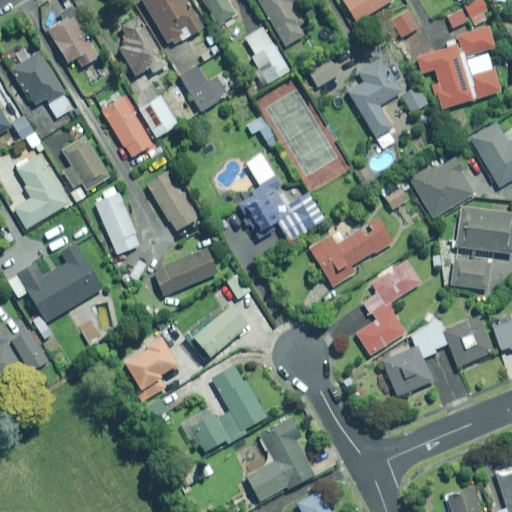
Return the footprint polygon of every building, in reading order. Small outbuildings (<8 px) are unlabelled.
[(202,29),(184,0),(139,0),(169,49),(202,29)] [(192,0),(197,8),(204,4),(216,27),(235,16),(225,0),(192,0)] [(302,24),(287,0),(255,0),(284,48),(303,37),(297,26),(302,24)] [(393,0),(341,0),(355,23),(393,0)] [(492,18),(482,0),(476,0),(465,6),(475,26),(492,18)] [(468,19),(463,9),(449,15),(454,26),(468,19)] [(97,58),(69,10),(58,16),(61,22),(47,30),(66,65),(76,59),(80,68),(97,58)] [(417,29),(408,12),(391,20),(401,38),(417,29)] [(167,67),(138,21),(109,40),(135,79),(148,70),(152,76),(167,67)] [(471,75),(467,59),(476,56),(475,54),(496,47),(490,25),(457,35),(458,37),(446,41),(448,47),(418,56),(422,73),(436,69),(440,82),(434,83),(441,108),(503,90),(496,67),(471,75)] [(288,72),(261,29),(244,40),(255,56),(250,59),(267,85),(288,72)] [(65,94),(37,54),(10,72),(34,108),(44,101),(56,120),(72,109),(62,96),(65,94)] [(405,91),(383,55),(359,70),(366,81),(349,92),(377,138),(395,127),(381,105),(405,91)] [(338,76),(327,58),(296,78),(307,95),(338,76)] [(217,103),(196,67),(178,77),(199,113),(217,103)] [(428,105),(417,87),(400,97),(411,115),(428,105)] [(176,127),(159,97),(138,109),(155,139),(176,127)] [(152,146),(123,98),(101,111),(130,159),(152,146)] [(0,140),(10,135),(3,123),(7,120),(0,108),(0,140)] [(40,145),(24,118),(11,125),(20,141),(24,139),(31,151),(40,145)] [(276,143),(259,118),(246,127),(252,135),(258,131),(269,148),(276,143)] [(511,131),(503,136),(496,124),(470,138),(497,189),(511,181),(511,131)] [(109,179),(85,138),(61,152),(70,168),(62,172),(72,189),(81,184),(86,192),(109,179)] [(280,186),(261,155),(245,164),(261,191),(236,207),(254,237),(276,224),(288,244),(323,222),(309,198),(288,211),(275,189),(280,186)] [(68,205),(41,157),(16,170),(32,199),(13,210),(25,230),(68,205)] [(475,197),(452,160),(433,172),(430,168),(409,182),(434,222),(475,197)] [(196,220),(167,174),(146,187),(175,233),(196,220)] [(140,246),(114,187),(101,193),(104,201),(94,205),(116,256),(140,246)] [(85,198),(79,189),(70,194),(76,204),(85,198)] [(408,203),(401,190),(385,200),(392,212),(408,203)] [(511,214),(461,209),(456,248),(452,288),(487,292),(491,252),(511,254),(511,214)] [(392,243),(379,220),(335,246),(330,238),(309,250),(332,289),(355,275),(350,267),(392,243)] [(102,291),(76,245),(60,254),(65,264),(43,277),(36,265),(7,282),(17,300),(27,294),(44,325),(102,291)] [(217,275),(206,251),(153,273),(163,298),(217,275)] [(420,284),(406,262),(370,286),(376,295),(362,304),(374,322),(355,335),(369,357),(405,334),(387,306),(420,284)] [(249,292),(238,275),(226,284),(237,300),(249,292)] [(26,333),(9,305),(0,310),(0,382),(23,369),(26,373),(47,361),(29,331),(26,333)] [(246,326),(230,307),(192,339),(209,358),(246,326)] [(494,353),(480,317),(442,333),(456,369),(494,353)] [(511,320),(491,328),(501,355),(511,350),(511,320)] [(97,334),(91,323),(79,329),(85,340),(97,334)] [(432,383),(422,360),(436,354),(435,351),(446,346),(436,323),(409,335),(414,347),(381,362),(396,398),(432,383)] [(177,366),(160,337),(142,347),(145,351),(122,364),(138,392),(159,380),(157,377),(177,366)] [(243,383),(234,368),(211,381),(229,413),(217,420),(210,408),(179,426),(190,444),(196,441),(203,454),(225,441),(228,445),(246,435),(243,431),(266,419),(245,382),(243,383)] [(315,477),(288,419),(274,425),(260,438),(272,465),(246,477),(258,503),(315,477)] [(511,511),(511,475),(497,480),(506,510),(497,511),(511,511)] [(481,511),(474,489),(446,498),(450,511),(481,511)] [(327,511),(318,494),(296,505),(299,511),(327,511)]
